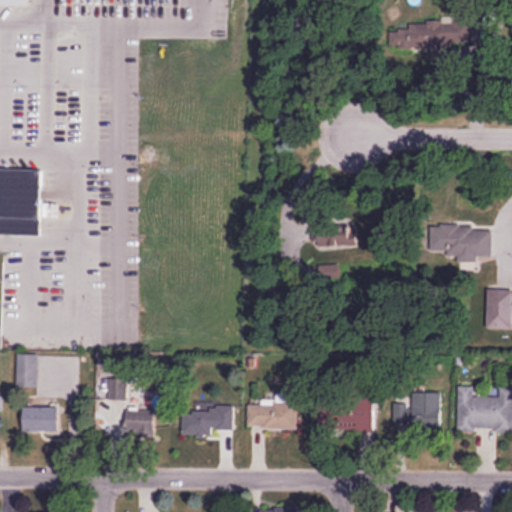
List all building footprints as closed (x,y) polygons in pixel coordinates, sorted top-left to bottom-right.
[(410,22),(410,30),(390,30),(390,48),(452,48),(452,22),(410,22)] [(0,233),(41,234),(42,169),(0,168),(0,233)] [(493,227),(444,228),(444,259),(493,259),(493,227)] [(511,290),(488,290),(488,329),(511,329),(511,290)] [(18,386),(38,386),(38,354),(18,354),(18,386)] [(110,400),(127,400),(127,379),(110,379),(110,400)] [(511,432),(511,387),(501,388),(501,397),(475,397),(475,387),(459,387),(459,432),(511,432)] [(441,393),(414,393),(414,428),(441,428),(441,393)] [(331,432),(375,432),(375,402),(331,402),(331,432)] [(410,402),(394,402),(394,421),(410,421),(410,402)] [(298,429),(299,404),(249,403),(249,428),(298,429)] [(60,407),(25,407),(25,431),(60,431),(60,407)] [(235,407),(183,408),(183,433),(235,432),(235,407)] [(127,434),(156,434),(156,411),(128,410),(127,434)]
